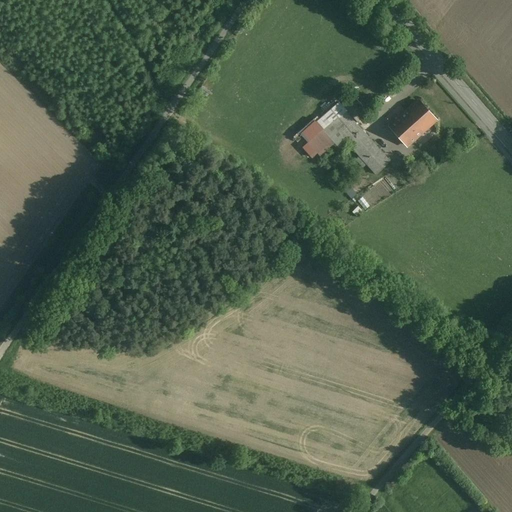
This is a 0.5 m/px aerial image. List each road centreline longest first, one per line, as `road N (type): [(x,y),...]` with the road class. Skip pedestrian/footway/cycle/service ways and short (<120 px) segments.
road 1 (unclassified): [(242,0),(0,354)]
road 2 (tertiary): [(384,0),(511,144)]
